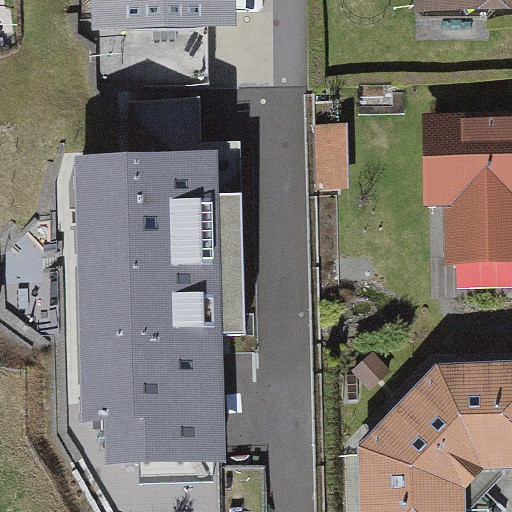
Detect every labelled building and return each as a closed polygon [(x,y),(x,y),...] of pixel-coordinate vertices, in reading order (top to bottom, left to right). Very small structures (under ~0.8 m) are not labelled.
[(92,0),(93,89),(276,88),(275,0),(92,0)] [(511,0),(421,0),(422,48),(511,46),(511,0)] [(511,131),(429,133),(430,219),(469,218),(470,308),(511,307),(511,131)] [(219,473),(210,173),(90,176),(99,476),(219,473)] [(369,456),(370,511),(480,511),(480,483),(511,482),(511,378),(447,380),(369,456)] [(256,437),(257,392),(231,392),(231,436),(256,437)]
